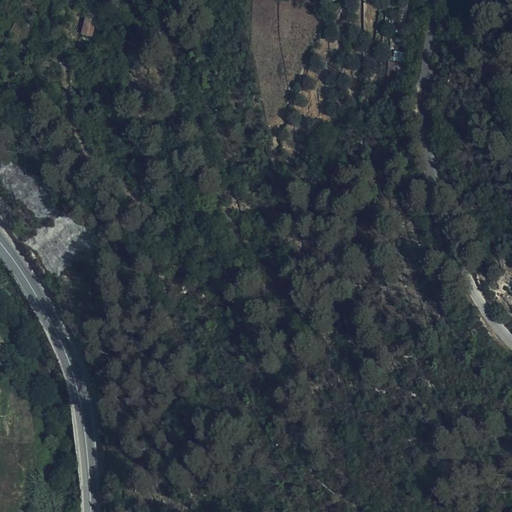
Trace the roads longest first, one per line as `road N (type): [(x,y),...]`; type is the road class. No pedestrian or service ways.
road 1 (track): [(60,0),(83,139),(181,229),(274,333)]
road 2 (unclassified): [(511,342),(467,276),(421,138),(428,0)]
road 3 (tertiary): [(0,240),(69,359),(90,511)]
